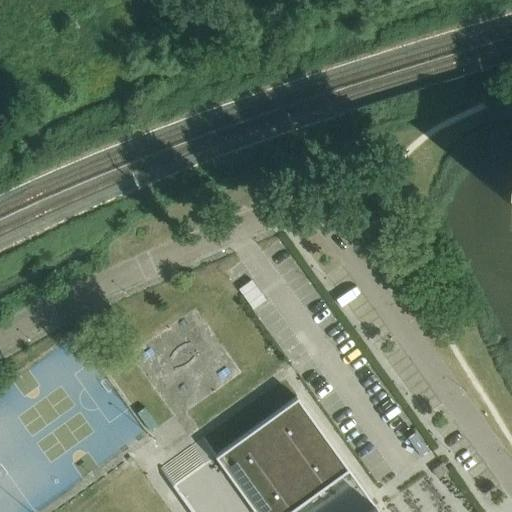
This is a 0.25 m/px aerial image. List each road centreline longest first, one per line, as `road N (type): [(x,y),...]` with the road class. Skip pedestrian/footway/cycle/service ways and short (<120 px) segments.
road 1 (unclassified): [(511,479),(332,230),(288,208)]
road 2 (unclassified): [(0,334),(288,208)]
road 3 (unknown): [(246,225),(410,450)]
